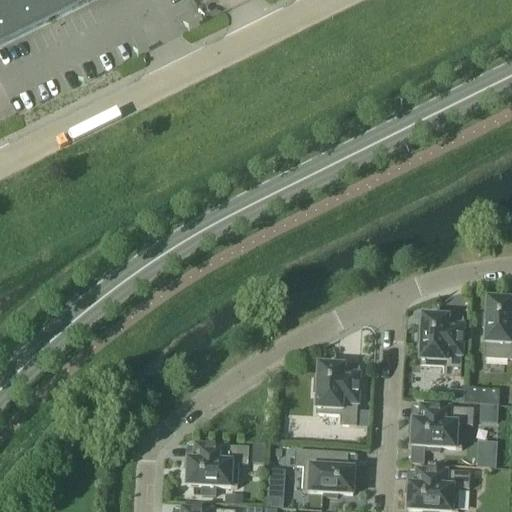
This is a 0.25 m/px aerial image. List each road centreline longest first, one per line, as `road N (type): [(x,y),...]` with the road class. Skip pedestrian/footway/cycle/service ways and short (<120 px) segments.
road 1 (secondary): [(0,391),(121,284),(203,227),(511,75)]
road 2 (unclassified): [(333,0),(0,167)]
road 3 (residential): [(144,511),(147,460),(195,403),(285,345)]
road 4 (residential): [(389,297),(380,511)]
road 5 (unknown): [(129,0),(28,57),(0,55)]
road 6 (residential): [(389,297),(470,273),(511,270)]
